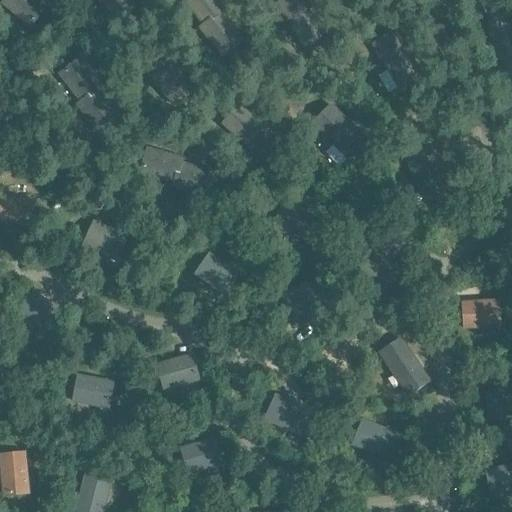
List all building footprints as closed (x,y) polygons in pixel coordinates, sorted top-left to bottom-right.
[(4,0),(2,3),(29,26),(45,6),(37,0),(4,0)] [(98,0),(112,18),(132,3),(130,0),(98,0)] [(220,12),(220,13),(224,10),(216,0),(183,0),(203,25),(220,12)] [(304,0),(283,0),(277,4),(303,46),(325,33),(312,12),(304,0)] [(220,12),(203,25),(199,28),(222,56),(242,40),(220,13),(220,12)] [(395,32),(373,45),(398,87),(420,74),(404,47),(395,32)] [(96,89),(98,91),(104,87),(79,55),(61,69),(82,97),(83,99),(96,89)] [(168,58),(148,75),(174,105),(194,89),(168,58)] [(83,99),(82,97),(76,101),(101,133),(119,119),(98,91),(96,89),(83,99)] [(232,112),(222,123),(260,157),(276,139),(238,105),(232,112)] [(319,115),(311,123),(347,160),(365,142),(351,126),(329,105),(319,115)] [(405,158),(426,202),(450,191),(435,161),(428,146),(405,158)] [(180,163),(183,164),(185,157),(161,151),(146,147),(140,169),(173,178),(176,179),(180,163)] [(176,179),(173,178),(171,185),(210,196),(216,174),(198,169),(183,164),(180,163),(176,179)] [(0,191),(0,219),(28,227),(35,201),(0,191)] [(281,204),(271,229),(311,244),(320,220),(298,211),(281,204)] [(93,221),(82,245),(115,260),(126,236),(93,221)] [(213,287),(224,295),(240,274),(209,251),(193,273),(213,287)] [(385,261),(366,253),(357,277),(391,290),(400,267),(385,261)] [(303,282),(279,294),(295,327),(319,316),(308,292),(303,282)] [(32,289),(18,312),(48,330),(62,307),(45,297),(32,289)] [(498,300),(462,301),(463,328),(499,327),(498,300)] [(400,338),(378,353),(407,396),(429,381),(415,360),(400,338)] [(156,364),(163,391),(198,381),(190,354),(156,364)] [(78,376),(73,403),(109,410),(113,382),(89,378),(78,376)] [(511,386),(483,393),(487,409),(489,417),(511,412),(511,386)] [(270,403),(264,418),(301,434),(311,411),(274,395),(270,403)] [(362,419),(352,444),(390,460),(395,448),(401,435),(362,419)] [(214,438),(180,448),(187,473),(221,463),(218,451),(214,438)] [(26,453),(0,455),(0,461),(3,497),(14,496),(29,494),(26,453)] [(511,464),(486,469),(489,482),(491,495),(511,491),(511,464)] [(101,511),(110,482),(84,475),(74,511),(101,511)]
